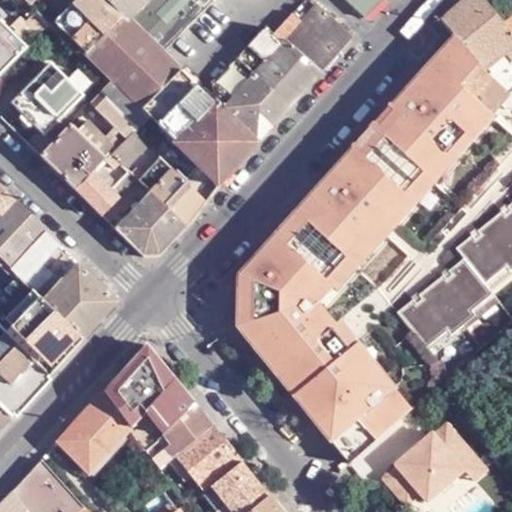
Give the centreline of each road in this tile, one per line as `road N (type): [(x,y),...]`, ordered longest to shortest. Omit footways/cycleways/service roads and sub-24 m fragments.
road 1 (tertiary): [(150,303),(434,0)]
road 2 (residential): [(324,511),(150,303)]
road 3 (tertiary): [(0,463),(150,303)]
road 4 (residential): [(150,303),(0,151)]
